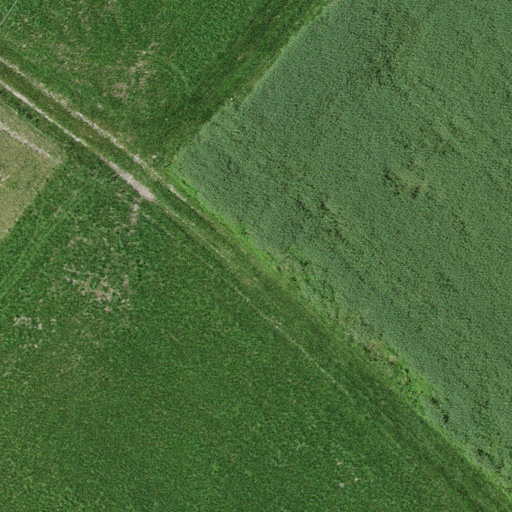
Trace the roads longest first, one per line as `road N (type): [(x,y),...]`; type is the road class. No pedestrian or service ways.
road 1 (track): [(77,123),(443,511)]
road 2 (track): [(272,0),(167,111),(77,123),(0,64)]
